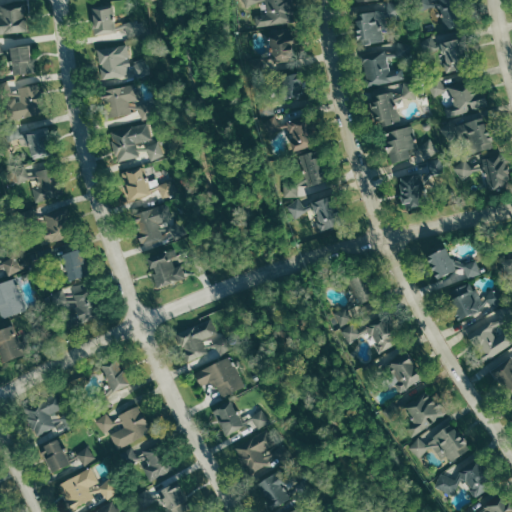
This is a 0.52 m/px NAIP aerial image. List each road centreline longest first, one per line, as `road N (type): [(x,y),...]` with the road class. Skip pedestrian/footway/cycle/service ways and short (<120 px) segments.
road 1 (tertiary): [(0,394),(140,320),(277,266),(511,205)]
road 2 (residential): [(240,511),(205,460),(109,235),(58,0)]
road 3 (tertiary): [(511,454),(428,353),(382,233)]
road 4 (residential): [(382,233),(338,103),(322,0)]
